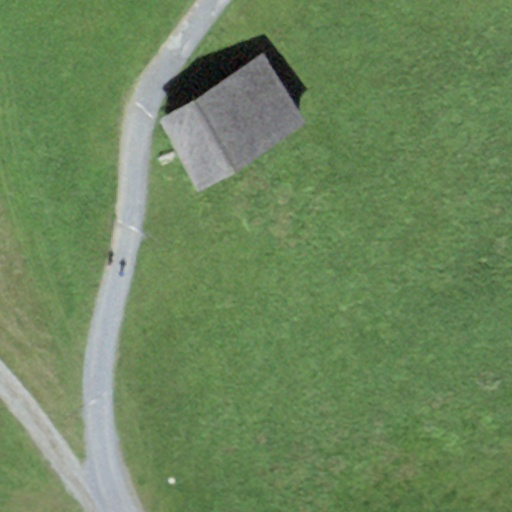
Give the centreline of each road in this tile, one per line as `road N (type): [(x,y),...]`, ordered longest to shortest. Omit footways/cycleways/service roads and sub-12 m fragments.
road 1 (track): [(222,0),(152,104),(139,225),(114,311),(105,421),(121,511)]
road 2 (track): [(113,511),(78,489),(0,375)]
